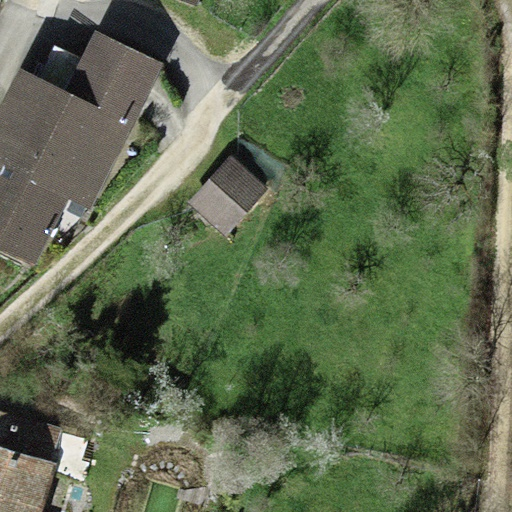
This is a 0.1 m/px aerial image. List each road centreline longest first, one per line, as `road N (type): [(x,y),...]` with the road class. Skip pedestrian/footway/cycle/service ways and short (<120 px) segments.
road 1 (track): [(323,0),(170,179),(0,334)]
road 2 (track): [(511,133),(493,511)]
